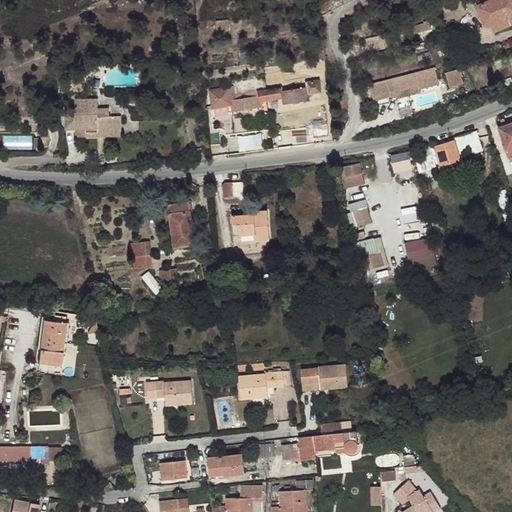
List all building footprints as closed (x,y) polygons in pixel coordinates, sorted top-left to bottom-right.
[(445,19),(465,11),(460,0),(453,0),(439,6),(445,19)] [(511,0),(491,0),(477,6),(485,25),(489,27),(493,25),(494,30),(511,23),(511,22),(511,0)] [(216,29),(228,28),(227,20),(215,21),(216,29)] [(413,34),(431,28),(428,21),(422,22),(422,23),(411,27),(413,34)] [(367,47),(391,41),(390,33),(365,40),(367,47)] [(435,66),(371,84),(375,101),(397,95),(401,94),(400,90),(419,85),(421,89),(421,88),(440,83),(435,66)] [(461,68),(446,72),(450,87),(465,83),(461,68)] [(75,76),(65,75),(65,83),(75,84),(75,76)] [(86,76),(75,76),(75,84),(75,91),(86,91),(86,76)] [(266,89),(267,101),(282,98),(284,103),(291,102),(291,104),(293,104),(298,104),(300,102),(300,100),(308,99),(307,94),(324,92),(322,80),(266,89)] [(400,90),(401,94),(397,95),(398,99),(422,92),(421,88),(421,89),(419,85),(400,90)] [(261,102),(267,101),(266,89),(233,95),(232,87),(209,91),(212,107),(226,105),(231,105),(232,112),(241,110),(242,112),(244,113),(248,112),(250,110),(250,108),(262,106),(261,102)] [(86,128),(86,135),(121,135),(121,116),(109,116),(109,109),(98,109),(98,99),(76,99),(76,109),(67,109),(67,128),(76,128),(86,128)] [(313,137),(327,135),(325,122),(312,124),(313,137)] [(509,158),(511,157),(511,123),(499,128),(509,158)] [(477,130),(454,137),(456,144),(470,140),(472,147),(481,144),(477,130)] [(211,148),(220,147),(219,133),(210,134),(211,148)] [(5,135),(5,147),(34,147),(33,135),(5,135)] [(441,165),(459,159),(453,142),(436,147),(441,165)] [(394,172),(412,170),(410,151),(392,154),(394,172)] [(345,168),(339,170),(341,178),(363,173),(361,162),(344,166),(345,168)] [(233,197),(231,182),(222,182),(224,198),(233,197)] [(401,186),(402,200),(418,198),(416,184),(401,186)] [(367,198),(346,204),(353,228),(373,222),(367,198)] [(194,245),(188,204),(168,206),(173,248),(194,245)] [(238,235),(233,235),(233,242),(248,241),(248,246),(255,245),(255,240),(269,239),(266,211),(254,212),(254,215),(231,217),(232,224),(237,224),(238,235)] [(380,234),(357,242),(366,271),(390,263),(380,234)] [(408,259),(423,257),(420,238),(405,241),(408,259)] [(146,256),(144,242),(130,244),(132,258),(133,258),(135,269),(151,267),(149,256),(146,256)] [(175,269),(168,270),(170,283),(177,282),(175,269)] [(170,283),(168,270),(160,270),(162,284),(170,283)] [(59,365),(65,322),(63,322),(64,318),(59,317),(59,318),(53,317),(52,321),(43,320),(38,363),(59,365)] [(320,383),(320,389),(347,387),(345,366),(301,369),(302,384),(320,383)] [(266,375),(239,377),(241,399),(267,397),(267,388),(284,386),(283,372),(266,374),(266,375)] [(164,382),(146,383),(147,399),(164,397),(166,406),(193,404),(191,382),(164,384),(164,382)] [(320,425),(322,435),(343,432),(340,423),(320,425)] [(322,436),(299,438),(299,443),(281,446),(283,460),(291,458),(300,458),(301,461),(316,458),(315,451),(335,449),(335,448),(345,447),(346,450),(347,452),(349,453),(352,453),(356,451),(357,448),(357,446),(357,443),(356,431),(343,432),(322,435),(322,436)] [(266,457),(265,445),(256,446),(257,452),(259,452),(259,457),(266,457)] [(266,457),(268,457),(274,456),(273,445),(265,445),(266,457)] [(0,460),(30,461),(29,449),(0,449),(0,460)] [(61,461),(61,449),(48,449),(48,461),(61,461)] [(244,475),(242,455),(208,458),(211,476),(223,475),(224,477),(244,475)] [(419,465),(411,455),(403,456),(404,467),(419,465)] [(187,478),(184,461),(159,464),(161,481),(187,478)] [(396,478),(396,470),(382,470),(383,479),(396,478)] [(312,490),(311,481),(296,482),(297,491),(279,492),(279,503),(272,503),(272,511),(307,511),(306,491),(312,490)] [(430,505),(436,501),(430,491),(423,495),(419,489),(412,493),(404,484),(393,494),(400,504),(408,499),(413,506),(414,508),(407,511),(404,511),(403,511),(398,509),(396,511),(432,511),(434,511),(430,505)] [(371,486),(372,504),(382,504),(381,485),(371,486)] [(226,506),(212,507),(212,511),(252,511),(252,502),(263,502),(263,486),(241,486),(241,498),(226,498),(226,506)] [(37,511),(39,505),(13,500),(11,511),(37,511)] [(188,500),(179,501),(180,510),(189,509),(188,500)] [(179,501),(159,503),(160,511),(165,511),(203,511),(204,509),(196,510),(196,511),(189,511),(189,509),(180,510),(179,501)] [(440,507),(436,501),(430,505),(434,511),(440,507)]
